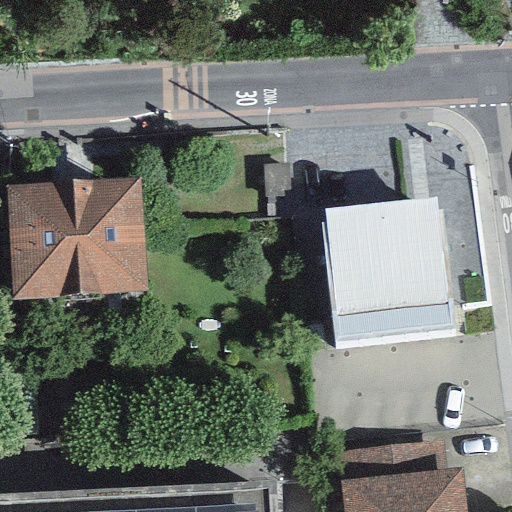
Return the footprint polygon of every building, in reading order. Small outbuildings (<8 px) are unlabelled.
[(138,178),(5,186),(12,300),(145,292),(138,178)] [(324,210),(325,222),(320,223),(334,349),(451,336),(436,198),(324,210)] [(336,452),(339,480),(447,469),(444,441),(336,452)] [(447,469),(339,480),(342,511),(465,511),(461,468),(447,469)] [(276,511),(275,479),(0,493),(0,511),(276,511)]
